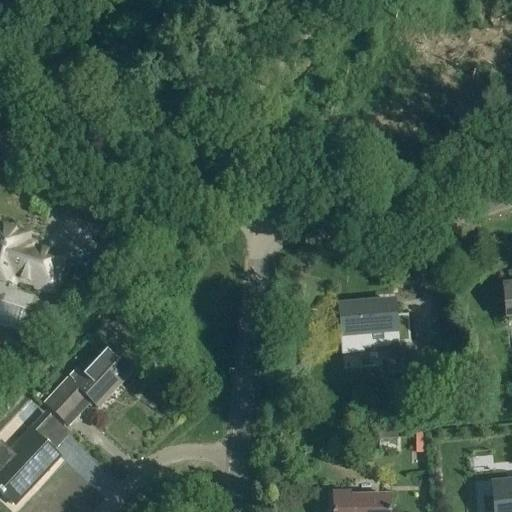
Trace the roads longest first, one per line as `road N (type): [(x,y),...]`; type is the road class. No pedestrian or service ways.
road 1 (unclassified): [(265,219),(231,511)]
road 2 (unclassified): [(265,219),(0,142)]
road 3 (unclassified): [(511,195),(412,226),(360,230),(265,219)]
